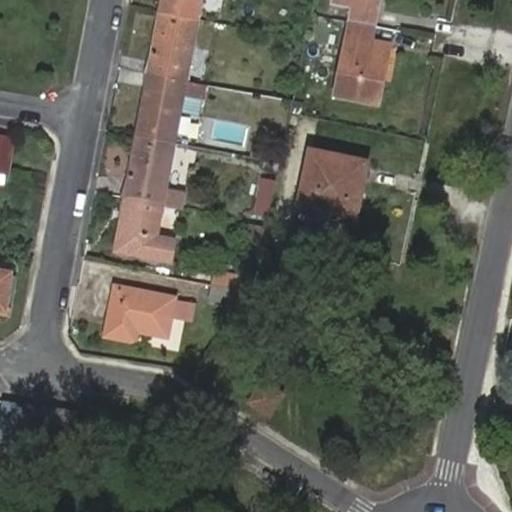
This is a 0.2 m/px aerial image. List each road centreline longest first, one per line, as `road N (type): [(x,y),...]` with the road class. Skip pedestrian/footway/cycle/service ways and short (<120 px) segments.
road 1 (residential): [(363,511),(188,395),(38,365)]
road 2 (residential): [(446,497),(511,184)]
road 3 (residential): [(86,115),(38,365)]
